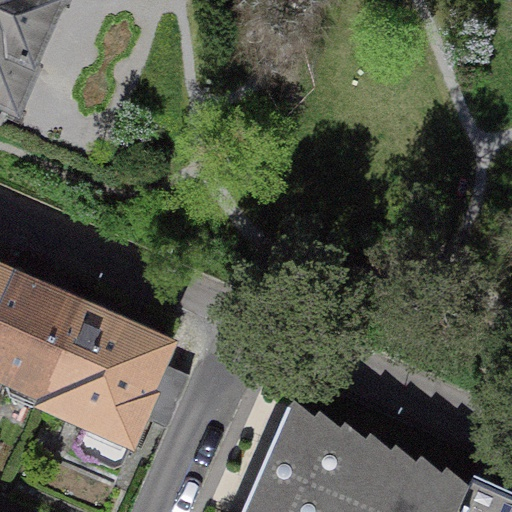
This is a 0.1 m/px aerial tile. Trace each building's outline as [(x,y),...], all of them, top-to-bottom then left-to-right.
[(0,0),(0,100),(12,105),(58,0),(0,0)] [(0,272),(0,302),(11,277),(0,272)] [(25,283),(11,277),(0,302),(0,380),(6,383),(11,397),(34,406),(37,405),(43,408),(86,310),(25,283)] [(86,310),(43,408),(87,428),(82,439),(86,448),(116,461),(124,458),(130,446),(131,447),(144,417),(167,428),(188,378),(161,366),(170,348),(128,329),(86,310)] [(315,420),(294,403),(288,411),(265,465),(244,511),(458,511),(468,489),(446,471),(442,476),(421,459),(416,465),(396,448),(391,454),(370,437),(365,443),(345,426),(340,431),(319,414),(315,420)] [(511,511),(511,498),(472,481),(468,489),(458,511),(511,511)]
